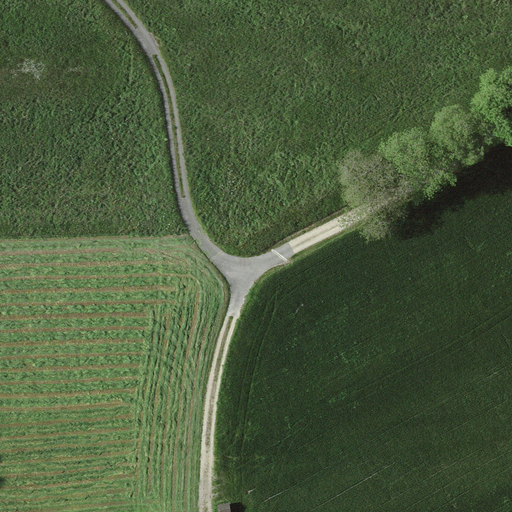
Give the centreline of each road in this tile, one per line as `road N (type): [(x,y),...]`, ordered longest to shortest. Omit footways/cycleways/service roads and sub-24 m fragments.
road 1 (track): [(112,0),(143,36),(165,83),(195,229),(214,254),(243,270),(435,170),(511,116)]
road 2 (track): [(243,270),(209,434),(206,511)]
